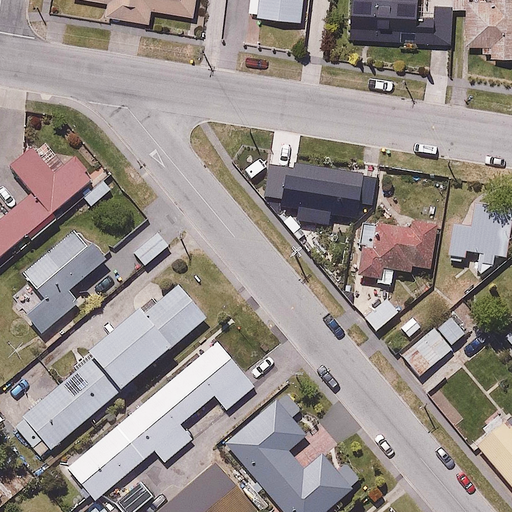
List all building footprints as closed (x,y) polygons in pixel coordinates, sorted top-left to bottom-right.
[(106,0),(105,11),(150,19),(152,6),(196,13),(198,0),(106,0)] [(249,0),(249,11),(303,16),(304,0),(249,0)] [(418,0),(351,0),(350,35),(455,39),(456,9),(418,7),(418,0)] [(487,0),(469,0),(468,40),(482,41),(481,52),(511,53),(511,0),(491,0),(492,0),(487,0)] [(0,260),(91,183),(73,162),(55,176),(34,152),(14,169),(34,193),(0,221),(0,260)] [(287,197),(286,207),(308,210),(305,229),(319,231),(321,212),(356,218),(358,207),(371,210),(376,181),(280,166),(276,195),(287,197)] [(463,258),(464,250),(474,250),(474,267),(493,268),(494,251),(507,252),(509,205),(471,204),(470,224),(444,223),(442,257),(463,258)] [(434,269),(440,214),(400,209),(399,223),(363,218),(355,277),(382,281),(384,268),(415,272),(416,266),(434,269)] [(21,313),(38,333),(79,299),(69,288),(106,258),(77,223),(21,269),(42,295),(21,313)] [(170,245),(152,227),(132,248),(149,266),(170,245)] [(138,305),(88,348),(95,356),(13,427),(41,460),(206,316),(178,284),(145,312),(138,305)] [(466,335),(450,316),(401,356),(417,375),(466,335)] [(511,324),(503,332),(511,344),(511,324)] [(258,384),(219,336),(64,464),(94,501),(81,511),(137,511),(158,495),(136,468),(154,453),(164,465),(197,438),(184,422),(215,396),(226,410),(258,384)] [(289,389),(225,442),(283,511),(325,511),(364,480),(334,445),(305,470),(289,450),(308,434),(292,415),(303,406),(289,389)] [(511,413),(475,440),(511,488),(511,413)] [(262,511),(220,460),(155,511),(262,511)]
